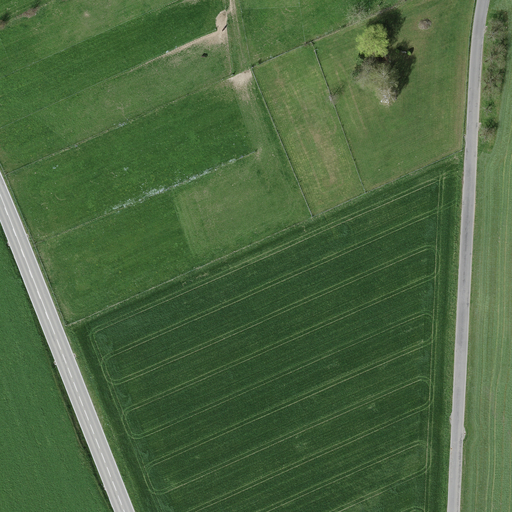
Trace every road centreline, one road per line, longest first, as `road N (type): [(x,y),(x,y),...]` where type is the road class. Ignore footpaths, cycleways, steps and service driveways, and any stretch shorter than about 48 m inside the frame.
road 1 (residential): [(486,0),(452,511)]
road 2 (secondary): [(0,194),(124,511)]
